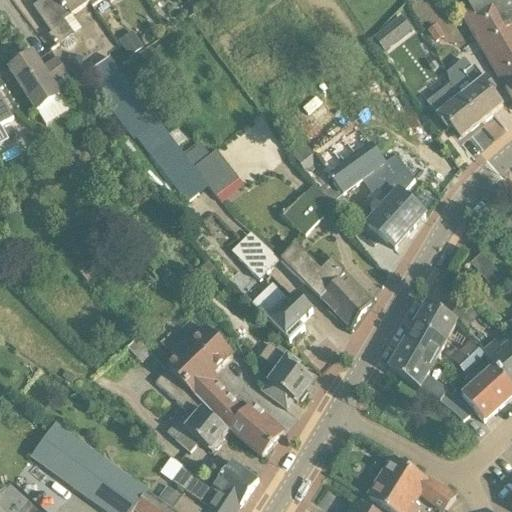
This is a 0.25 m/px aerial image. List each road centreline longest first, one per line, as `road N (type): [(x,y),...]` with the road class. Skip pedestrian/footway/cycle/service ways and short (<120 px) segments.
road 1 (residential): [(336,414),(446,230),(511,156)]
road 2 (residential): [(470,467),(452,474),(336,414)]
